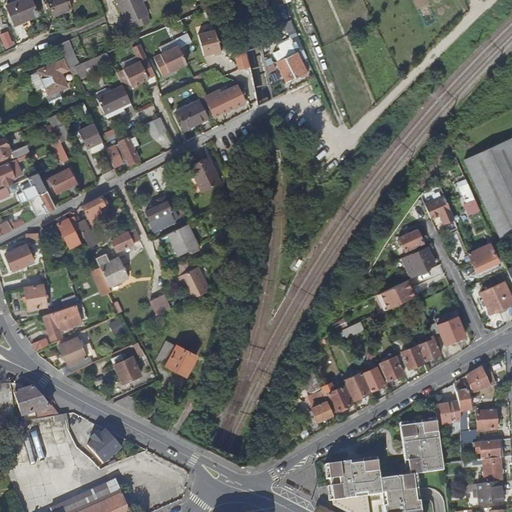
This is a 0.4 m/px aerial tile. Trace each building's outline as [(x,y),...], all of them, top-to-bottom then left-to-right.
[(31,0),(21,0),(7,6),(14,25),(38,15),(31,0)] [(68,0),(48,0),(55,16),(72,9),(68,0)] [(117,0),(128,23),(133,21),(136,28),(150,22),(141,2),(140,0),(117,0)] [(195,7),(197,12),(207,8),(205,2),(195,7)] [(197,32),(205,56),(222,51),(215,27),(197,32)] [(8,30),(1,33),(6,46),(13,44),(8,30)] [(183,37),(177,39),(179,44),(152,55),(161,75),(169,71),(169,69),(187,61),(181,47),(193,41),(188,32),(182,34),(183,37)] [(61,42),(68,66),(79,63),(72,39),(61,42)] [(133,86),(141,83),(157,76),(149,58),(142,44),(134,48),(141,62),(124,70),(131,85),(132,87),(133,86)] [(247,50),(235,53),(239,69),(251,65),(247,50)] [(73,67),(77,76),(85,72),(84,69),(111,57),(108,52),(73,67)] [(296,52),(276,62),(285,82),(306,72),(296,52)] [(36,57),(22,62),(24,68),(38,63),(36,57)] [(56,64),(39,71),(31,75),(37,90),(46,86),(49,94),(66,87),(61,73),(66,71),(63,64),(57,66),(56,64)] [(124,70),(118,72),(125,88),(131,85),(124,70)] [(97,97),(104,113),(131,102),(123,85),(97,97)] [(217,95),(219,99),(224,108),(242,98),(236,86),(225,91),(217,95)] [(213,102),(219,99),(217,95),(225,91),(223,87),(209,94),(213,102)] [(198,101),(175,113),(184,130),(207,118),(198,101)] [(131,102),(104,113),(106,118),(133,106),(131,102)] [(88,120),(91,119),(84,103),(79,105),(85,118),(87,117),(88,120)] [(58,115),(48,119),(51,126),(55,133),(58,140),(60,143),(69,139),(58,115)] [(159,118),(152,121),(158,135),(166,131),(159,118)] [(152,121),(145,124),(152,138),(158,135),(152,121)] [(55,133),(51,126),(46,128),(49,135),(55,133)] [(79,133),(86,148),(90,146),(93,153),(104,148),(103,144),(101,141),(94,126),(79,133)] [(107,143),(119,137),(121,136),(117,128),(103,134),(107,143)] [(0,166),(8,163),(38,150),(32,137),(16,144),(18,150),(10,153),(3,139),(0,140),(0,166)] [(511,138),(464,159),(501,240),(511,234),(511,138)] [(128,139),(119,144),(129,165),(139,161),(133,148),(137,146),(133,139),(129,141),(128,139)] [(58,140),(55,142),(64,163),(68,161),(60,143),(58,140)] [(117,144),(107,147),(114,167),(123,163),(117,144)] [(206,157),(189,166),(200,191),(218,182),(206,157)] [(0,166),(0,184),(3,183),(4,186),(12,182),(11,179),(14,178),(8,163),(0,166)] [(57,175),(47,180),(50,187),(52,186),(56,193),(76,183),(69,169),(57,175)] [(118,177),(114,169),(103,174),(107,182),(118,177)] [(37,174),(27,178),(30,183),(20,187),(26,201),(29,200),(38,195),(46,191),(37,174)] [(7,187),(0,190),(0,198),(10,195),(7,187)] [(38,195),(29,200),(37,217),(55,208),(46,191),(38,195)] [(443,195),(423,203),(429,217),(438,213),(442,222),(453,219),(443,195)] [(102,198),(82,208),(85,215),(106,205),(102,198)] [(165,201),(145,211),(150,221),(170,211),(165,201)] [(469,217),(480,212),(475,202),(465,207),(469,217)] [(174,222),(170,214),(151,223),(155,231),(174,222)] [(55,220),(57,225),(67,220),(65,215),(55,220)] [(67,220),(57,225),(69,248),(79,243),(73,232),(79,228),(78,226),(74,217),(67,220)] [(0,235),(25,223),(23,219),(10,225),(7,220),(0,223),(0,235)] [(89,251),(101,245),(96,234),(89,237),(83,224),(78,226),(79,228),(89,251)] [(198,248),(186,225),(167,235),(178,256),(189,250),(190,252),(198,248)] [(397,237),(404,251),(422,243),(415,228),(414,229),(412,225),(405,229),(407,232),(399,236),(397,237)] [(124,234),(120,235),(121,238),(111,243),(117,256),(134,249),(133,247),(140,244),(135,233),(128,236),(128,235),(125,236),(124,234)] [(391,247),(386,243),(381,250),(386,254),(391,247)] [(488,244),(467,253),(470,260),(476,273),(496,263),(488,244)] [(26,247),(5,255),(11,274),(33,267),(26,247)] [(415,269),(417,275),(426,272),(424,268),(434,264),(427,248),(409,256),(409,254),(400,258),(406,273),(415,269)] [(105,256),(94,261),(95,262),(100,275),(107,289),(127,279),(118,260),(109,264),(105,256)] [(177,277),(188,300),(206,291),(195,268),(177,277)] [(100,296),(106,293),(108,292),(107,289),(100,275),(93,278),(95,282),(94,282),(100,296)] [(45,282),(41,283),(41,285),(23,289),(28,310),(46,305),(44,296),(48,295),(45,282)] [(511,301),(503,283),(479,294),(489,315),(495,312),(499,313),(505,310),(506,307),(511,304),(511,301)] [(169,310),(163,295),(149,302),(155,317),(169,310)] [(397,304),(400,310),(418,302),(415,296),(397,304)] [(62,302),(65,310),(77,306),(74,298),(62,302)] [(63,310),(41,318),(49,341),(59,337),(54,323),(66,319),(63,310)] [(376,313),(378,318),(386,315),(383,310),(376,313)] [(358,320),(361,326),(373,321),(374,324),(380,322),(378,318),(376,313),(358,320)] [(435,324),(428,327),(432,335),(432,336),(439,334),(444,346),(464,337),(456,317),(435,326),(435,324)] [(340,328),(344,337),(350,335),(349,331),(361,326),(358,320),(340,328)] [(74,334),(80,332),(78,328),(68,332),(70,336),(74,334)] [(58,345),(76,338),(74,334),(70,336),(56,342),(58,345)] [(321,336),(328,351),(332,349),(325,334),(321,336)] [(415,347),(422,362),(440,354),(432,336),(432,335),(429,336),(430,339),(415,346),(415,347)] [(79,336),(76,338),(58,345),(66,366),(85,359),(78,341),(81,340),(79,336)] [(44,340),(32,345),(36,350),(46,346),(44,340)] [(194,356),(165,342),(154,362),(183,377),(194,356)] [(135,344),(130,346),(138,360),(143,357),(135,344)] [(400,354),(406,367),(407,369),(423,363),(422,362),(415,347),(400,353),(400,354)] [(401,369),(406,367),(400,354),(396,356),(401,369)] [(378,364),(386,382),(403,374),(401,369),(396,356),(378,364)] [(88,357),(85,359),(66,366),(70,375),(91,364),(88,357)] [(129,357),(112,366),(121,384),(139,375),(129,357)] [(459,412),(465,411),(470,410),(467,392),(460,393),(459,387),(465,384),(469,385),(471,384),(473,387),(476,390),(496,379),(491,371),(489,372),(484,364),(454,382),(459,412)] [(361,373),(370,392),(383,385),(376,367),(361,373)] [(361,373),(343,381),(352,400),(370,392),(361,373)] [(338,375),(330,378),(332,384),(340,380),(338,375)] [(343,386),(326,394),(334,411),(351,404),(343,386)] [(46,408),(33,388),(14,394),(21,417),(34,413),(36,419),(53,416),(57,416),(51,406),(46,408)] [(317,422),(332,414),(320,390),(314,393),(319,405),(311,409),(317,422)] [(434,406),(436,421),(436,424),(453,422),(451,403),(434,406)] [(495,410),(476,411),(477,430),(496,428),(495,410)] [(465,411),(459,412),(460,433),(467,433),(465,411)] [(442,464),(436,424),(436,421),(399,426),(405,474),(416,472),(443,468),(442,464)] [(76,424),(67,428),(76,448),(90,459),(92,457),(99,465),(111,455),(95,436),(86,444),(83,440),(76,424)] [(472,432),(467,433),(460,433),(461,444),(474,443),(472,432)] [(482,459),(499,457),(502,457),(500,439),(476,443),(477,453),(481,453),(482,459)] [(381,497),(378,477),(375,456),(327,463),(333,507),(343,511),(369,511),(367,499),(381,497)] [(499,457),(482,459),(463,461),(463,466),(483,464),(484,470),(481,470),(482,474),(484,474),(484,479),(478,479),(478,484),(501,482),(499,457)] [(420,511),(416,472),(405,474),(378,477),(381,497),(383,511),(420,511)] [(50,511),(78,511),(118,494),(112,481),(49,510),(50,511)] [(476,491),(477,497),(478,505),(500,503),(499,484),(467,487),(467,492),(472,491),(476,491)] [(126,511),(118,494),(78,511),(126,511)]
